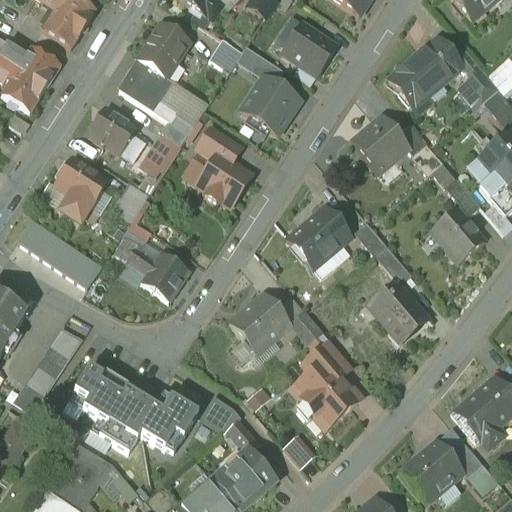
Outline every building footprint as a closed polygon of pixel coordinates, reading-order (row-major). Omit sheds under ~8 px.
[(66,0),(65,0),(28,0),(55,17),(66,0)] [(94,18),(66,0),(55,17),(41,36),(70,54),(94,18)] [(178,0),(176,4),(212,28),(222,12),(222,11),(221,11),(216,8),(221,0),(178,0)] [(267,0),(254,0),(246,13),(264,25),(277,6),(267,0)] [(372,0),(329,0),(327,3),(358,22),(372,0)] [(450,0),(448,2),(470,28),(471,27),(468,23),(480,12),(483,17),(502,0),(450,0)] [(190,49),(160,30),(136,66),(137,68),(166,86),(190,49)] [(336,53),(301,30),(281,60),(316,83),(336,53)] [(436,45),(388,86),(416,120),(431,108),(427,103),(460,74),(436,45)] [(242,59),(222,46),(208,67),(229,80),(242,59)] [(10,53),(0,47),(0,66),(16,77),(23,67),(7,58),(10,53)] [(60,71),(32,53),(23,67),(16,77),(44,95),(60,71)] [(16,77),(0,66),(0,88),(2,89),(5,84),(10,87),(16,77)] [(166,86),(137,68),(118,97),(153,120),(172,90),(166,86)] [(44,95),(16,77),(10,87),(1,101),(10,106),(7,111),(13,115),(16,110),(29,119),(44,95)] [(498,97),(481,77),(465,90),(482,110),(483,109),(498,97)] [(299,108),(262,84),(240,117),(277,141),(299,108)] [(511,126),(511,113),(498,97),(483,109),(504,134),(511,126)] [(136,136),(104,115),(87,141),(119,161),(136,136)] [(408,154),(382,123),(351,149),(377,180),(408,154)] [(188,141),(167,128),(160,139),(180,152),(185,145),(188,141)] [(240,156),(210,136),(197,155),(213,166),(217,161),(230,170),(240,156)] [(511,141),(508,137),(477,163),(493,182),(495,180),(511,201),(511,141)] [(160,139),(138,172),(158,186),(180,152),(160,139)] [(426,151),(410,163),(427,183),(432,179),(442,170),(426,151)] [(230,170),(217,161),(213,166),(196,192),(206,199),(205,202),(218,210),(219,208),(229,214),(250,183),(230,170)] [(106,188),(72,165),(54,193),(69,203),(89,215),(90,213),(92,214),(93,212),(91,211),(106,188)] [(455,186),(442,170),(432,179),(445,195),(455,186)] [(478,213),(455,186),(445,195),(468,222),(478,213)] [(147,203),(128,190),(119,203),(121,204),(139,216),(147,203)] [(89,215),(69,203),(59,218),(79,231),(89,215)] [(139,216),(121,204),(113,216),(131,228),(132,227),(139,216)] [(324,213),(286,245),(313,275),(350,244),(324,213)] [(484,248),(457,215),(430,238),(457,271),(484,248)] [(100,271),(32,225),(17,248),(84,293),(100,271)] [(151,240),(132,227),(131,228),(122,241),(125,243),(126,243),(137,251),(135,254),(135,255),(138,250),(143,253),(151,240)] [(387,253),(366,229),(354,240),(374,264),(375,263),(387,253)] [(137,251),(126,243),(125,243),(114,260),(146,281),(154,268),(135,255),(135,254),(137,251)] [(404,274),(387,253),(375,263),(392,284),(404,274)] [(189,277),(160,259),(154,268),(146,281),(140,290),(168,309),(189,277)] [(433,329),(397,286),(359,318),(360,319),(369,311),(389,335),(386,337),(398,352),(416,337),(413,333),(425,323),(431,331),(433,329)] [(264,301),(228,330),(254,361),(290,331),(264,301)] [(26,319),(0,303),(0,361),(3,357),(1,356),(11,339),(13,340),(26,319)] [(322,339),(304,318),(292,328),(310,348),(322,339)] [(62,333),(12,409),(32,422),(82,346),(62,333)] [(322,339),(310,348),(310,349),(302,356),(315,371),(324,363),(333,374),(344,365),(322,339)] [(356,408),(323,369),(294,394),(327,433),(356,408)] [(163,414),(91,371),(72,401),(86,409),(82,416),(134,447),(138,441),(162,456),(172,440),(181,446),(195,423),(168,406),(163,414)] [(511,404),(494,384),(451,420),(452,421),(454,420),(466,432),(464,434),(478,449),(479,448),(486,455),(503,441),(496,432),(511,418),(511,404)] [(256,449),(237,427),(225,438),(244,459),(247,457),(256,449)] [(13,430),(0,450),(0,469),(8,475),(30,442),(13,430)] [(482,471),(461,446),(445,459),(463,479),(462,480),(466,484),(482,471)] [(58,454),(46,447),(39,458),(51,465),(58,454)] [(423,461),(401,479),(399,477),(399,478),(426,510),(462,480),(463,479),(445,459),(435,447),(421,459),(423,461)] [(77,450),(46,498),(66,511),(85,511),(99,491),(112,472),(112,471),(77,450)] [(247,457),(244,459),(211,488),(212,490),(230,511),(246,511),(274,489),(247,457)] [(137,501),(112,472),(99,491),(113,507),(120,500),(128,509),(137,501)] [(230,511),(212,490),(191,509),(189,507),(182,511),(230,511)] [(174,511),(159,494),(143,508),(146,511),(174,511)] [(66,511),(46,498),(36,511),(66,511)]
